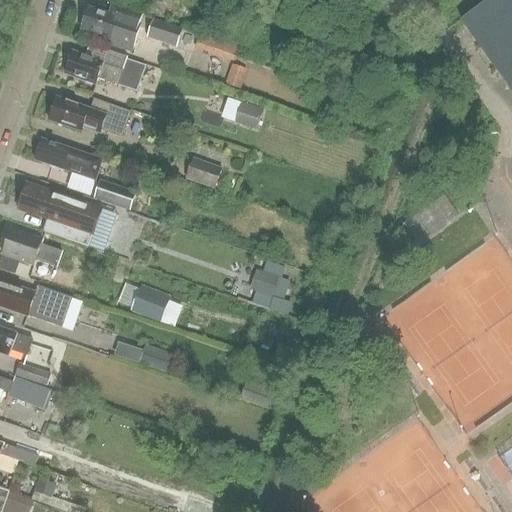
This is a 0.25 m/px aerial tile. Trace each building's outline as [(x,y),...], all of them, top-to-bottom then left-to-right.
[(511,0),(490,0),(462,20),(511,90),(511,0)] [(138,26),(142,15),(115,6),(112,15),(105,12),(104,14),(88,9),(81,30),(94,34),(98,37),(111,42),(110,45),(132,52),(141,27),(138,26)] [(158,22),(152,38),(179,48),(185,31),(158,22)] [(201,35),(199,52),(239,57),(241,41),(201,35)] [(146,67),(127,61),(123,71),(72,54),(65,75),(97,86),(99,80),(137,93),(146,67)] [(230,66),(224,85),(239,91),(246,71),(230,66)] [(85,125),(124,138),(132,114),(94,100),(91,111),(57,99),(49,122),(82,133),(85,125)] [(242,105),(235,123),(256,130),(262,112),(242,105)] [(104,162),(93,158),(42,141),(35,161),(97,183),(104,162)] [(223,169),(193,159),(185,180),(215,191),(223,169)] [(102,181),(96,198),(132,211),(138,194),(102,181)] [(48,222),(44,233),(89,248),(94,236),(95,236),(104,211),(45,191),(43,193),(26,187),(18,210),(33,214),(34,217),(47,222),(48,222)] [(428,219),(415,219),(415,236),(428,236),(428,219)] [(62,253),(61,253),(41,246),(43,242),(11,231),(2,256),(34,267),(36,262),(57,269),(62,253)] [(279,279),(256,272),(249,292),(273,300),(279,279)] [(288,299),(292,280),(283,278),(278,297),(288,299)] [(0,282),(0,308),(28,318),(51,326),(63,330),(73,300),(61,296),(38,288),(36,294),(0,282)] [(143,288),(133,313),(159,323),(169,298),(143,288)] [(34,340),(26,337),(0,328),(0,354),(9,357),(11,351),(28,356),(34,340)] [(177,357),(146,347),(139,366),(171,376),(177,357)] [(280,349),(274,364),(296,372),(301,357),(280,349)] [(20,365),(16,376),(48,388),(52,377),(20,365)] [(13,384),(11,383),(0,379),(0,389),(10,393),(13,384)] [(13,384),(10,393),(8,399),(43,411),(50,392),(12,379),(11,383),(13,384)] [(241,401),(279,413),(285,395),(247,382),(241,401)] [(0,455),(35,468),(38,458),(4,446),(0,444),(0,455)] [(35,468),(0,455),(0,457),(1,456),(35,468)] [(39,480),(35,494),(35,495),(51,499),(52,500),(56,486),(39,480)] [(0,490),(0,511),(2,511),(8,494),(0,490)] [(214,503),(209,511),(221,511),(224,507),(214,503)]
